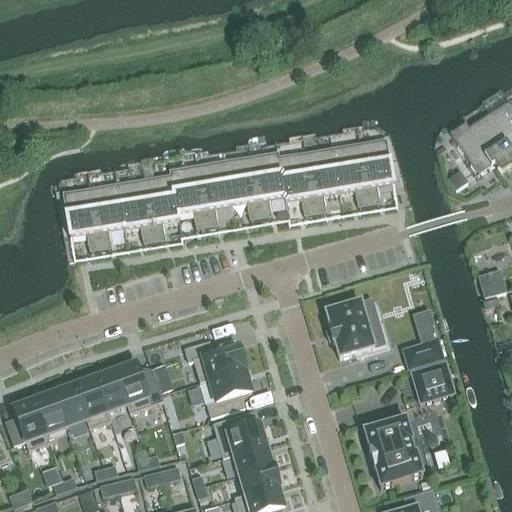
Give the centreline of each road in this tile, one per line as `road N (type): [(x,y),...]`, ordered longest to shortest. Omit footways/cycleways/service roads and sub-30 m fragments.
road 1 (residential): [(0,360),(276,270)]
road 2 (residential): [(276,270),(348,511)]
road 3 (residential): [(276,270),(412,232)]
